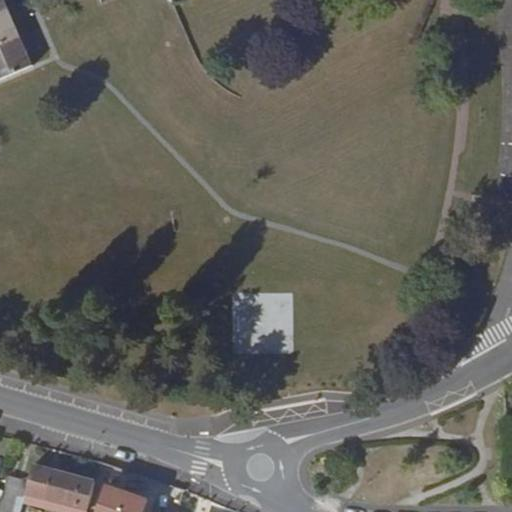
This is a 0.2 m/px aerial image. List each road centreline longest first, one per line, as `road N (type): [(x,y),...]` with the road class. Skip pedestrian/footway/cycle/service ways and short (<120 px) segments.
road 1 (unclassified): [(260,469),(342,422),(414,400),(511,349)]
road 2 (unclassified): [(0,398),(260,469)]
